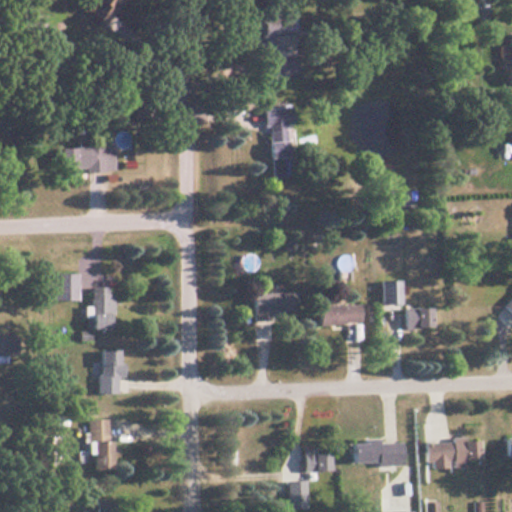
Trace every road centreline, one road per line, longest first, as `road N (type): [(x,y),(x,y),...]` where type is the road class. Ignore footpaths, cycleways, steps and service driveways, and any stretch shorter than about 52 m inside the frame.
road 1 (residential): [(192,511),(190,83)]
road 2 (residential): [(191,387),(511,377)]
road 3 (residential): [(0,221),(188,216)]
